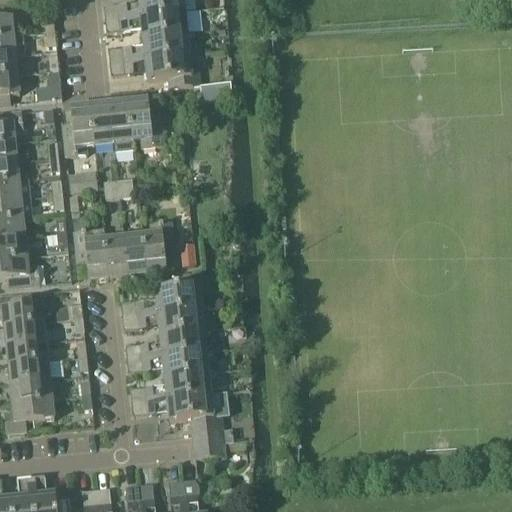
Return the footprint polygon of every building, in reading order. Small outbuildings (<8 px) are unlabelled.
[(103,10),(105,23),(185,15),(185,17),(191,16),(195,16),(193,0),(137,0),(139,11),(127,12),(127,8),(103,10)] [(141,30),(142,41),(194,36),(193,34),(187,35),(185,17),(185,15),(105,23),(106,37),(129,34),(129,31),(141,30)] [(0,42),(13,41),(11,21),(0,22),(0,42)] [(44,23),(46,37),(55,36),(53,22),(44,23)] [(55,36),(46,37),(47,51),(56,50),(55,36)] [(108,53),(110,67),(190,58),(187,38),(194,38),(194,36),(142,41),(143,53),(131,55),(131,50),(108,53)] [(0,42),(0,61),(15,60),(25,59),(23,40),(13,41),(0,42)] [(190,58),(110,67),(111,80),(134,77),(134,74),(146,73),(147,85),(169,83),(171,92),(201,88),(199,71),(191,72),(190,58)] [(0,61),(0,80),(17,78),(15,60),(0,61)] [(48,61),(50,75),(58,74),(59,74),(58,60),(48,61)] [(48,93),(60,92),(58,74),(50,75),(50,83),(47,83),(48,93)] [(19,98),(17,78),(0,80),(0,109),(11,109),(10,99),(19,98)] [(230,88),(218,89),(220,103),(231,102),(232,102),(230,88)] [(148,103),(129,105),(132,143),(142,142),(143,152),(163,150),(160,119),(150,120),(148,103)] [(129,105),(109,107),(113,146),(115,157),(134,155),(132,143),(129,105)] [(109,107),(90,109),(94,148),(113,146),(109,107)] [(94,148),(90,109),(71,111),(73,128),(64,129),(67,160),(87,158),(87,148),(94,148)] [(0,148),(14,147),(13,137),(23,135),(21,116),(0,117),(0,148)] [(0,148),(0,167),(17,166),(14,147),(0,148)] [(49,149),(50,162),(58,162),(57,148),(49,149)] [(58,162),(50,162),(52,176),(60,176),(58,162)] [(0,167),(0,186),(19,184),(17,166),(0,167)] [(95,175),(69,178),(71,196),(97,193),(95,175)] [(0,186),(0,205),(30,203),(28,183),(19,184),(0,186)] [(132,183),(118,184),(119,194),(133,192),(132,183)] [(104,186),(104,195),(119,194),(118,184),(104,186)] [(53,186),(54,200),(62,199),(61,186),(53,186)] [(133,192),(119,194),(120,202),(134,200),(133,194),(133,192)] [(119,194),(104,195),(105,203),(120,202),(119,194)] [(62,199),(54,200),(56,214),(64,213),(62,199)] [(0,205),(0,225),(23,223),(32,222),(30,203),(0,205)] [(73,223),(75,236),(84,235),(83,222),(73,223)] [(0,225),(0,244),(25,242),(23,223),(0,225)] [(57,225),(58,239),(66,238),(65,224),(57,225)] [(152,237),(142,238),(146,278),(166,276),(164,258),(174,257),(171,226),(151,228),(152,237)] [(84,235),(75,236),(78,267),(88,266),(90,284),(107,282),(103,242),(102,233),(84,235)] [(66,238),(58,239),(60,253),(68,252),(66,238)] [(142,238),(123,240),(127,280),(146,278),(142,238)] [(123,240),(103,242),(107,282),(127,280),(123,240)] [(0,244),(0,263),(27,261),(25,242),(0,244)] [(181,249),(183,269),(194,268),(192,248),(181,249)] [(27,261),(0,263),(0,283),(7,283),(8,292),(39,289),(37,270),(28,271),(27,261)] [(121,307),(122,321),(208,312),(208,310),(202,310),(200,298),(207,297),(205,280),(176,283),(177,292),(154,295),(156,305),(142,307),(142,305),(121,307)] [(0,322),(3,323),(3,331),(44,327),(42,307),(33,308),(32,298),(0,301),(0,322)] [(69,324),(75,323),(83,322),(82,309),(73,309),(67,310),(69,324)] [(158,328),(159,338),(211,333),(210,331),(204,331),(202,314),(209,313),(208,312),(122,321),(124,334),(145,332),(145,329),(158,328)] [(83,322),(75,323),(76,338),(85,337),(83,322)] [(3,331),(5,350),(46,346),(44,327),(3,331)] [(126,350),(127,364),(213,355),(213,353),(206,354),(204,335),(211,334),(211,333),(159,338),(160,349),(147,350),(147,348),(126,350)] [(5,350),(7,369),(48,365),(46,346),(5,350)] [(77,348),(79,362),(87,361),(86,347),(77,348)] [(163,370),(164,382),(215,376),(215,374),(209,375),(207,356),(213,356),(213,355),(127,364),(129,377),(149,375),(149,371),(163,370)] [(87,361),(79,362),(80,376),(89,375),(87,361)] [(7,369),(9,389),(50,384),(48,365),(7,369)] [(130,393),(132,407),(211,398),(209,378),(216,377),(215,376),(164,382),(165,392),(151,393),(151,391),(130,393)] [(9,389),(11,408),(52,403),(50,384),(9,389)] [(81,386),(82,400),(91,399),(90,385),(81,386)] [(192,432),(192,437),(222,434),(221,429),(219,411),(212,412),(211,398),(132,407),(134,420),(155,418),(155,415),(167,414),(169,425),(191,423),(192,432)] [(91,399),(82,400),(84,414),(93,413),(91,399)] [(52,403),(11,408),(12,417),(4,418),(7,438),(26,436),(25,427),(54,424),(52,403)] [(231,433),(222,434),(223,447),(232,446),(231,433)] [(222,434),(192,437),(194,450),(195,464),(224,461),(224,455),(233,454),(232,446),(223,447),(222,434)] [(45,481),(28,483),(31,511),(67,511),(67,504),(55,505),(54,498),(46,499),(45,481)] [(19,502),(10,503),(10,511),(31,511),(28,483),(17,484),(19,502)] [(2,485),(0,485),(0,511),(10,511),(10,503),(4,503),(2,485)] [(194,485),(180,486),(183,511),(195,511),(195,508),(197,508),(194,485)] [(172,511),(183,511),(180,486),(168,488),(171,510),(172,510),(172,511)] [(152,489),(137,491),(138,511),(152,511),(153,511),(154,511),(152,489)] [(138,511),(137,491),(125,492),(126,511),(138,511)] [(109,511),(108,494),(94,495),(96,511),(109,511)] [(96,511),(94,495),(81,496),(83,511),(96,511)]
